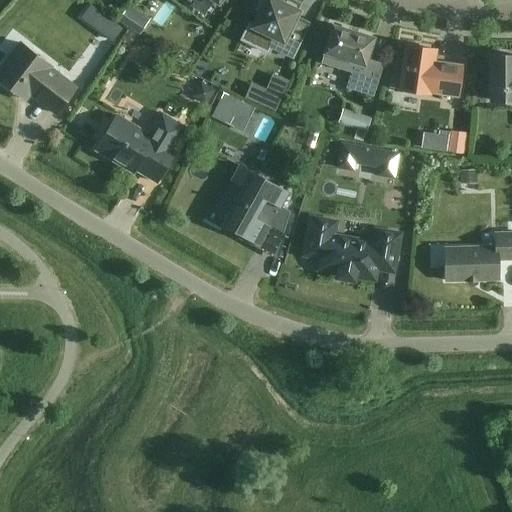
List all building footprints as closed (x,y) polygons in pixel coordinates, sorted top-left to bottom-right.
[(255,12),(241,39),(267,52),(269,46),(291,57),(304,32),(291,26),(298,11),(296,10),(299,4),(289,0),(284,0),(283,3),(276,0),(256,0),(251,10),(255,12)] [(91,5),(82,19),(113,42),(123,29),(91,5)] [(125,9),(117,20),(138,34),(146,23),(125,9)] [(367,60),(375,37),(332,24),(323,53),(325,54),(322,62),(352,72),(348,87),(372,95),(382,65),(367,60)] [(20,43),(0,69),(0,80),(25,100),(30,94),(56,114),(76,88),(50,68),(51,66),(20,43)] [(435,61),(437,50),(405,45),(399,90),(430,94),(430,93),(457,97),(462,65),(435,61)] [(511,55),(491,55),(491,100),(511,100),(511,55)] [(272,74),(259,104),(275,111),(288,81),(272,74)] [(205,85),(197,98),(206,104),(214,90),(205,85)] [(219,101),(211,115),(227,123),(234,108),(219,101)] [(337,123),(366,132),(371,118),(342,109),(337,123)] [(106,125),(102,127),(100,131),(100,136),(101,140),(95,150),(134,173),(136,169),(157,182),(176,151),(173,149),(186,128),(162,113),(149,134),(117,115),(111,125),(106,125)] [(448,131),(445,152),(463,154),(466,134),(448,131)] [(341,142),(336,168),(354,171),(355,163),(377,167),(376,175),(393,178),(398,153),(341,142)] [(239,165),(213,212),(230,221),(227,227),(259,245),(269,227),(281,233),(288,212),(280,207),(288,193),(239,165)] [(475,169),(460,169),(460,182),(475,182),(475,169)] [(311,218),(304,255),(320,258),(318,269),(338,273),(337,277),(354,280),(355,276),(375,280),(377,269),(393,272),(400,234),(376,230),(373,243),(333,235),(335,222),(311,218)] [(445,248),(446,281),(498,279),(497,259),(511,259),(511,233),(495,234),(495,247),(445,248)]
